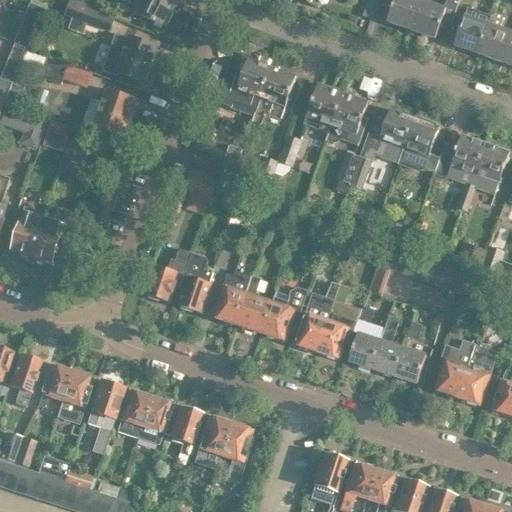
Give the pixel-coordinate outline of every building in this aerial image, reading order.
[(136,0),(132,9),(142,15),(156,22),(156,20),(166,25),(178,0),(136,0)] [(367,0),(362,14),(372,17),(377,3),(369,0),(367,0)] [(395,0),(388,21),(412,30),(422,0),(421,0),(395,0)] [(445,0),(443,7),(422,0),(412,30),(436,38),(442,21),(450,24),(459,0),(445,0)] [(24,18),(37,23),(43,7),(31,2),(24,18)] [(71,3),(66,16),(106,31),(111,17),(71,3)] [(455,45),(479,53),(489,24),(492,16),(468,7),(465,15),(455,45)] [(492,16),(479,53),(502,62),(511,35),(511,31),(499,27),(502,20),(492,16)] [(116,74),(117,71),(144,81),(157,46),(130,36),(129,39),(114,34),(101,69),(116,74)] [(511,35),(502,62),(511,65),(511,35)] [(18,60),(24,46),(13,41),(7,55),(18,60)] [(60,83),(62,77),(86,86),(90,74),(47,58),(40,76),(60,83)] [(259,105),(261,98),(272,68),(248,59),(231,105),(240,108),(243,100),(259,105)] [(261,98),(259,105),(253,122),(261,125),(266,111),(270,112),(274,102),(286,106),(296,76),(272,68),(261,98)] [(0,109),(4,97),(10,80),(0,76),(0,109)] [(328,133),(343,92),(317,83),(306,116),(307,116),(304,124),(328,133)] [(95,124),(94,127),(122,137),(130,114),(133,115),(138,100),(107,89),(102,102),(92,99),(84,120),(95,124)] [(368,101),(343,92),(328,133),(326,138),(335,141),(341,137),(359,143),(367,120),(362,118),(368,101)] [(40,130),(43,120),(4,107),(0,119),(0,123),(25,131),(27,126),(40,130)] [(360,156),(350,186),(361,190),(374,154),(383,157),(388,141),(403,147),(413,118),(390,110),(380,138),(372,135),(364,158),(360,156)] [(414,118),(403,147),(398,161),(417,167),(421,165),(434,170),(444,142),(435,139),(440,127),(414,118)] [(64,139),(68,127),(48,121),(45,133),(64,139)] [(75,129),(70,139),(88,148),(93,138),(75,129)] [(470,184),(486,143),(462,134),(450,165),(446,176),(467,183),(462,195),(471,199),(475,186),(470,184)] [(302,140),(289,135),(279,163),(289,166),(291,167),(302,140)] [(510,152),(486,143),(470,184),(475,186),(494,193),(510,152)] [(350,186),(360,156),(345,151),(336,179),(349,184),(348,185),(350,186)] [(257,181),(270,186),(274,172),(278,162),(265,157),(257,181)] [(210,171),(233,178),(237,165),(214,158),(210,171)] [(278,162),(274,172),(281,174),(288,169),(289,166),(279,163),(278,162)] [(212,193),(216,179),(191,171),(185,188),(210,197),(212,193)] [(0,231),(4,219),(0,217),(0,204),(8,178),(0,175),(0,231)] [(216,179),(212,193),(219,196),(227,192),(230,184),(216,179)] [(471,199),(462,195),(457,208),(466,211),(471,199)] [(11,249),(31,256),(41,225),(44,218),(38,216),(40,211),(25,207),(11,249)] [(41,225),(31,256),(51,262),(63,227),(66,228),(71,211),(57,207),(54,218),(45,215),(44,218),(41,225)] [(285,207),(277,207),(277,215),(285,215),(285,207)] [(221,244),(231,248),(238,228),(244,211),(238,209),(233,212),(221,244)] [(426,222),(417,219),(409,240),(418,243),(426,222)] [(359,231),(372,235),(374,229),(361,224),(359,231)] [(337,226),(329,227),(330,238),(338,237),(337,226)] [(238,228),(231,248),(241,251),(248,232),(238,228)] [(374,229),(372,235),(387,241),(389,233),(375,228),(374,229)] [(462,240),(453,264),(478,273),(487,249),(462,240)] [(390,267),(398,246),(386,242),(378,263),(390,267)] [(488,245),(487,249),(478,273),(492,278),(501,250),(488,245)] [(402,271),(409,251),(398,246),(390,267),(402,271)] [(159,300),(160,298),(170,302),(176,285),(180,286),(184,274),(191,253),(192,250),(182,247),(178,249),(175,257),(171,255),(167,268),(157,265),(147,294),(149,295),(148,297),(159,300)] [(421,255),(409,251),(402,271),(414,275),(421,255)] [(192,312),(192,310),(202,313),(212,284),(210,283),(216,265),(207,262),(206,257),(191,253),(184,274),(188,276),(178,305),(182,306),(181,308),(192,312)] [(433,259),(421,255),(414,275),(426,280),(433,259)] [(433,259),(426,280),(438,284),(445,263),(433,259)] [(456,267),(445,263),(438,284),(449,288),(456,267)] [(456,267),(449,288),(460,292),(468,271),(456,267)] [(230,324),(233,322),(236,324),(252,277),(234,271),(232,276),(226,275),(213,316),(223,319),(224,321),(230,324)] [(252,277),(236,324),(262,332),(272,301),(254,295),(260,278),(252,276),(252,277)] [(296,343),(318,350),(340,283),(323,277),(314,306),(321,308),(318,317),(306,313),(296,343)] [(340,283),(318,350),(340,357),(344,344),(348,345),(360,308),(345,303),(350,287),(340,283)] [(262,332),(264,333),(266,335),(272,338),(274,336),(285,340),(295,310),(300,312),(308,291),(298,287),(291,291),(290,295),(276,290),(272,301),(262,332)] [(380,339),(384,327),(370,323),(375,310),(362,306),(354,332),(357,333),(348,359),(371,367),(380,339)] [(389,314),(384,327),(380,339),(371,367),(393,375),(403,347),(391,343),(400,317),(389,314)] [(412,320),(406,336),(414,339),(419,322),(412,320)] [(468,367),(476,344),(463,340),(460,350),(446,345),(441,359),(445,360),(435,389),(458,397),(468,367)] [(490,375),(489,374),(493,364),(483,360),(487,348),(476,344),(468,367),(458,397),(480,404),(490,375)] [(0,391),(2,384),(11,352),(2,349),(1,346),(0,345),(0,391)] [(426,354),(403,347),(393,375),(416,382),(426,354)] [(20,355),(17,354),(7,385),(18,389),(14,401),(25,406),(29,392),(31,393),(40,361),(30,358),(29,355),(23,353),(20,355)] [(511,379),(511,374),(511,358),(508,357),(502,376),(501,376),(490,408),(511,415),(511,379)] [(39,394),(40,394),(36,404),(44,407),(48,396),(61,400),(71,370),(60,366),(59,368),(49,364),(39,394)] [(71,370),(61,400),(56,416),(77,423),(83,407),(92,379),(82,375),(83,374),(71,370)] [(100,381),(89,412),(85,424),(98,429),(91,450),(102,454),(113,420),(112,419),(122,388),(113,385),(112,382),(106,380),(103,382),(100,381)] [(138,394),(128,390),(118,419),(115,431),(136,438),(136,437),(150,395),(139,392),(138,394)] [(148,441),(157,444),(161,432),(171,404),(161,401),(162,399),(150,395),(140,426),(136,437),(148,441)] [(181,441),(178,452),(186,454),(190,444),(191,444),(201,413),(192,410),(191,407),(185,405),(183,406),(179,405),(168,437),(181,441)] [(218,416),(217,419),(207,415),(196,447),(192,461),(214,468),(219,454),(230,423),(230,421),(218,416)] [(230,421),(230,423),(219,454),(230,458),(224,478),(237,483),(243,462),(242,462),(252,431),(240,426),(241,424),(230,421)] [(0,457),(11,461),(20,436),(6,431),(0,448),(0,457)] [(34,441),(20,436),(11,461),(26,466),(34,441)] [(333,511),(339,493),(336,492),(346,460),(323,452),(312,484),(308,498),(330,505),(327,511),(333,511)] [(64,479),(68,466),(70,462),(44,454),(38,471),(64,479)] [(0,486),(2,487),(10,464),(0,460),(0,486)] [(348,511),(353,495),(364,499),(374,470),(353,463),(344,492),(338,508),(348,511)] [(2,487),(14,491),(22,468),(10,464),(2,487)] [(64,479),(64,480),(88,487),(92,474),(68,466),(64,479)] [(14,491),(26,495),(33,471),(22,468),(14,491)] [(382,511),(385,505),(386,505),(396,477),(374,470),(364,499),(377,503),(373,511),(382,511)] [(26,495),(38,499),(45,475),(33,471),(26,495)] [(38,499),(50,503),(57,479),(45,475),(38,499)] [(50,503),(62,507),(69,483),(57,479),(50,503)] [(417,511),(426,486),(404,479),(393,511),(397,511),(417,511)] [(96,491),(115,497),(119,486),(100,480),(96,491)] [(62,507),(74,510),(81,487),(69,483),(62,507)] [(74,510),(78,511),(86,511),(93,491),(81,487),(74,510)] [(128,500),(131,490),(120,487),(117,496),(128,500)] [(448,511),(454,495),(432,488),(423,511),(448,511)] [(99,511),(104,495),(93,491),(86,511),(99,511)] [(112,511),(116,498),(104,495),(99,511),(112,511)] [(125,511),(128,502),(116,498),(112,511),(125,511)] [(479,511),(482,505),(460,498),(455,511),(479,511)] [(125,511),(138,511),(141,506),(128,502),(125,511)]
